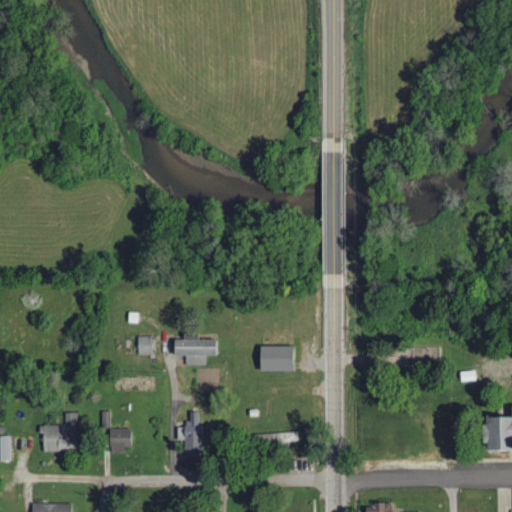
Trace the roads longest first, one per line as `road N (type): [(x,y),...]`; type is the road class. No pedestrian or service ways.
road 1 (residential): [(511,475),(15,475)]
road 2 (secondary): [(330,511),(331,301)]
road 3 (secondary): [(331,301),(331,137)]
road 4 (secondary): [(331,137),(328,0)]
